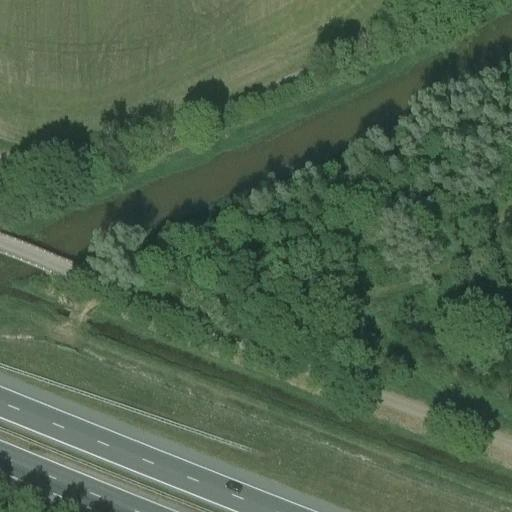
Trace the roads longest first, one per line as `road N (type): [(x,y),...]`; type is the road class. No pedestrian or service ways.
road 1 (unclassified): [(511,440),(0,240)]
road 2 (motorway): [(270,511),(0,402)]
road 3 (motorway): [(0,457),(135,511)]
